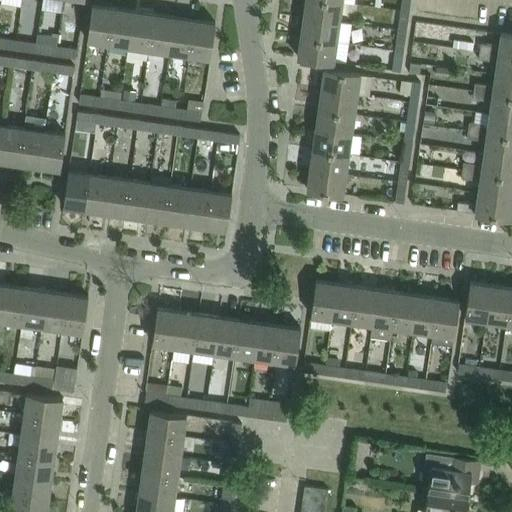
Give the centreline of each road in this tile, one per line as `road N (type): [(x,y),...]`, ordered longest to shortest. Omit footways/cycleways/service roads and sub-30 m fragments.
road 1 (residential): [(252,212),(511,252)]
road 2 (residential): [(86,511),(122,260)]
road 3 (residential): [(243,0),(257,103),(252,212)]
road 4 (residential): [(252,212),(240,261),(224,271),(122,260)]
road 5 (residential): [(122,260),(0,233)]
